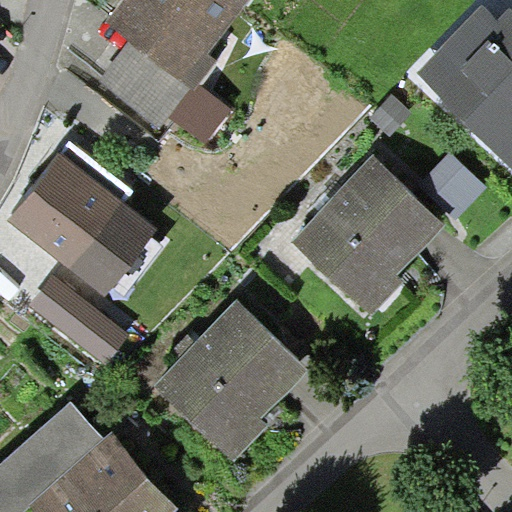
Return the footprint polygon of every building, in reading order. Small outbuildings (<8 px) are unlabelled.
[(125,0),(110,20),(186,78),(245,0),(125,0)] [(504,147),(511,138),(511,1),(510,0),(493,0),(479,15),(425,74),(504,147)] [(72,260),(125,194),(65,147),(12,213),(72,260)] [(462,212),(492,180),(459,149),(429,181),(462,212)] [(301,236),(374,301),(449,218),(376,153),(332,201),(301,236)] [(107,354),(135,318),(67,266),(39,302),(107,354)] [(233,443),(310,363),(240,297),(195,344),(163,377),(233,443)] [(46,511),(164,511),(173,504),(102,428),(74,397),(0,465),(0,502),(8,511),(23,511),(36,501),(46,511)]
